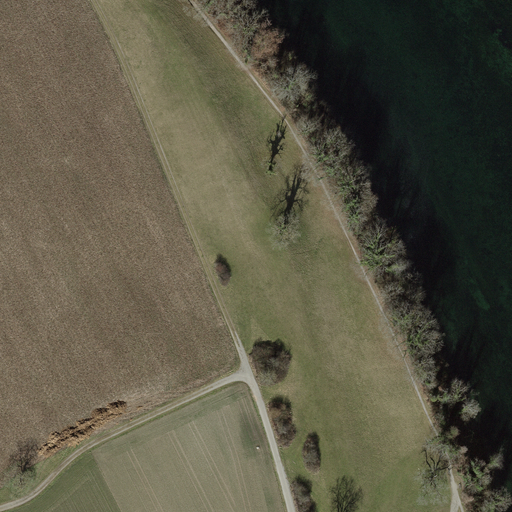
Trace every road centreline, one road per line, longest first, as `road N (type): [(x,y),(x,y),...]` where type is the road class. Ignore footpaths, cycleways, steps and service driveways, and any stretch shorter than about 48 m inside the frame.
road 1 (track): [(93,0),(178,183),(293,511)]
road 2 (track): [(0,510),(29,500),(92,444),(249,371)]
